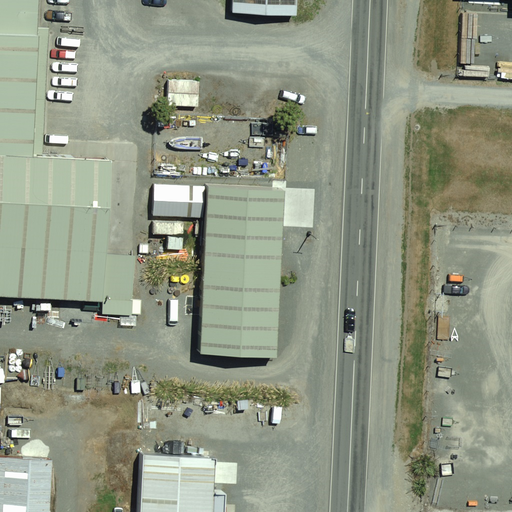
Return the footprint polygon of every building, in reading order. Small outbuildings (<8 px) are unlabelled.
[(0,0),(0,130),(36,134),(46,0),(0,0)] [(298,0),(228,0),(227,17),(297,23),(298,0)] [(195,79),(167,80),(168,107),(196,106),(195,79)] [(36,134),(0,130),(0,296),(125,306),(138,141),(36,134)] [(202,185),(152,183),(153,214),(205,218),(202,185)] [(293,189),(212,183),(205,218),(200,348),(280,354),(293,189)] [(182,223),(152,220),(154,230),(183,230),(182,223)] [(182,237),(166,237),(166,246),(178,247),(182,237)] [(43,511),(48,461),(0,457),(0,511),(43,511)] [(214,511),(218,463),(138,457),(134,511),(214,511)]
